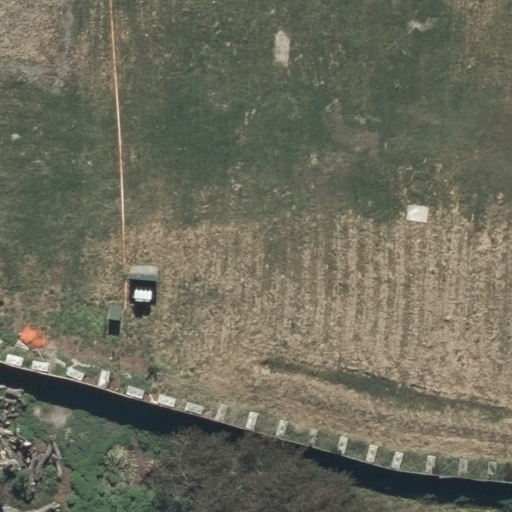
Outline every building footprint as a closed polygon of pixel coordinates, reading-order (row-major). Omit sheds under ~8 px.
[(488,0),(332,0),(486,21),(488,0)] [(86,163),(250,188),(277,27),(110,2),(86,163)] [(478,55),(318,32),(294,194),(454,218),(478,55)] [(75,137),(0,126),(0,292),(52,300),(75,137)] [(511,201),(478,197),(456,361),(511,368),(511,201)]
